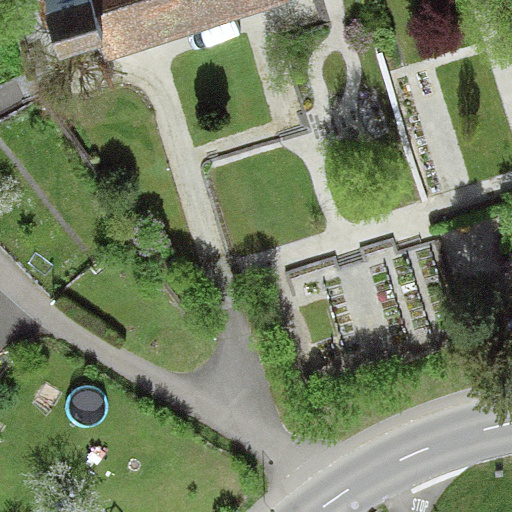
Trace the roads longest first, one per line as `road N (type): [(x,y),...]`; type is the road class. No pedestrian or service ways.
road 1 (residential): [(0,263),(82,337),(269,445),(334,494)]
road 2 (secondary): [(511,424),(405,451),(334,494)]
